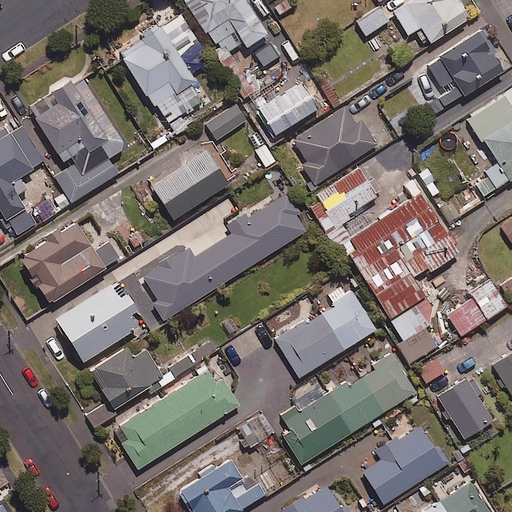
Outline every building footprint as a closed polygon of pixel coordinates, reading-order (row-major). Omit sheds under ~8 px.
[(268,34),(245,0),(185,0),(217,49),(213,51),(244,98),(275,78),(253,44),(268,34)] [(469,18),(457,0),(409,0),(392,12),(407,35),(421,26),(431,43),(469,18)] [(388,21),(379,7),(356,22),(365,36),(388,21)] [(190,38),(176,14),(163,20),(177,45),(190,38)] [(196,81),(159,22),(141,33),(144,38),(120,53),(160,118),(196,96),(190,85),(196,81)] [(504,70),(479,29),(426,62),(444,92),(426,103),(433,114),(504,70)] [(126,147),(81,75),(30,107),(67,168),(54,176),(70,202),(117,174),(108,158),(126,147)] [(317,109),(301,82),(256,109),(273,136),(317,109)] [(511,107),(505,96),(467,119),(495,165),(471,180),(481,197),(511,178),(511,107)] [(246,120),(235,104),(206,124),(217,140),(246,120)] [(360,119),(356,122),(345,107),(293,140),(306,161),(301,164),(314,184),(376,144),(367,129),(360,119)] [(0,209),(5,218),(1,220),(7,230),(12,227),(17,235),(37,222),(18,195),(27,189),(19,178),(44,161),(16,119),(0,130),(0,209)] [(229,184),(203,145),(167,169),(170,173),(151,185),(174,220),(229,184)] [(349,213),(376,195),(358,167),(315,195),(318,200),(308,206),(326,234),(352,217),(349,213)] [(299,212),(287,193),(245,219),(243,215),(229,224),(234,232),(193,257),(187,247),(138,278),(164,319),(305,231),(295,214),(299,212)] [(358,271),(395,249),(441,222),(423,193),(388,214),(386,211),(359,229),(352,217),(326,234),(329,239),(336,235),(358,271)] [(386,211),(376,195),(349,213),(352,217),(359,229),(386,211)] [(511,243),(511,218),(501,226),(511,243)] [(95,251),(76,222),(20,259),(46,297),(50,304),(119,258),(109,242),(95,251)] [(395,249),(411,276),(427,267),(430,272),(460,255),(441,222),(395,249)] [(411,276),(395,249),(358,271),(389,322),(425,300),(414,282),(411,276)] [(511,299),(511,278),(501,285),(511,300),(511,299)] [(138,311),(118,279),(55,319),(82,362),(137,328),(130,316),(138,311)] [(473,297),(487,319),(506,307),(489,279),(469,291),(473,297)] [(299,377),(376,330),(351,290),(345,293),(340,285),(326,294),(332,305),(276,340),(299,377)] [(487,319),(473,297),(445,314),(458,336),(487,319)] [(425,300),(389,322),(400,341),(431,323),(432,312),(425,300)] [(436,346),(426,328),(399,345),(409,362),(436,346)] [(189,355),(195,363),(217,348),(212,341),(189,355)] [(89,372),(107,398),(85,414),(94,428),(117,412),(114,409),(163,375),(145,349),(132,358),(125,348),(89,372)] [(511,352),(492,366),(498,375),(494,378),(500,389),(505,386),(511,396),(511,352)] [(415,391),(392,356),(349,384),(347,382),(299,412),(296,407),(282,416),(292,431),(283,436),(301,465),(415,391)] [(445,372),(436,357),(418,367),(426,382),(445,372)] [(128,438),(121,442),(138,469),(239,405),(223,379),(217,383),(208,369),(120,425),(128,438)] [(481,392),(471,376),(436,398),(463,440),(493,420),(477,395),(481,392)] [(439,443),(433,447),(419,426),(377,453),(382,459),(363,472),(384,504),(441,467),(450,461),(439,443)] [(244,481),(229,459),(178,494),(189,511),(238,511),(265,494),(252,475),(244,481)] [(489,511),(470,482),(423,511),(489,511)] [(343,511),(326,485),(285,511),(343,511)]
